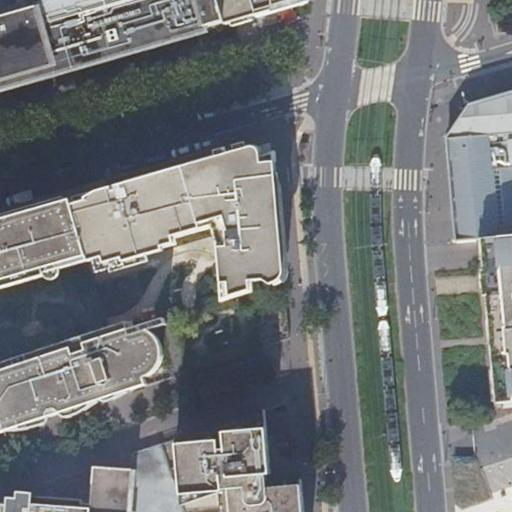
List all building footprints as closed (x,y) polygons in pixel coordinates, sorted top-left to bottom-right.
[(0,0),(0,90),(58,74),(57,72),(75,67),(76,69),(208,30),(208,28),(225,23),(226,25),(258,16),(257,12),(274,7),(276,11),(311,1),(310,0),(0,0)] [(457,241),(482,238),(511,235),(511,93),(472,105),(448,138),(457,241)] [(87,201),(73,205),(88,256),(89,262),(102,259),(104,264),(122,258),(124,262),(164,250),(163,247),(174,243),(173,238),(202,229),(201,224),(215,220),(218,232),(222,283),(228,283),(230,297),(250,290),(250,281),(264,279),(266,281),(270,283),(275,283),(278,281),(282,278),(284,273),(275,161),(264,162),(259,153),(253,147),(95,193),(89,196),(87,201)] [(162,359),(163,351),(163,349),(162,348),(162,347),(162,345),(161,344),(161,343),(160,341),(159,340),(155,334),(149,330),(147,324),(110,335),(108,329),(0,363),(0,289),(46,276),(44,269),(88,256),(73,205),(71,199),(0,220),(0,434),(148,385),(145,378),(152,374),(158,368),(162,359)] [(511,235),(482,238),(496,403),(511,402),(511,235)] [(289,338),(287,307),(254,318),(263,347),(289,338)] [(110,335),(147,324),(144,317),(108,329),(110,335)] [(230,511),(304,511),(301,479),(268,481),(267,474),(271,474),(265,410),(176,438),(184,505),(223,492),(223,489),(229,488),(230,511)] [(183,511),(161,443),(133,452),(131,470),(132,470),(129,511),(183,511)] [(0,511),(129,511),(132,470),(131,470),(93,466),(90,501),(82,501),(82,498),(34,495),(34,492),(17,491),(17,498),(8,497),(7,504),(0,503),(0,511)]
